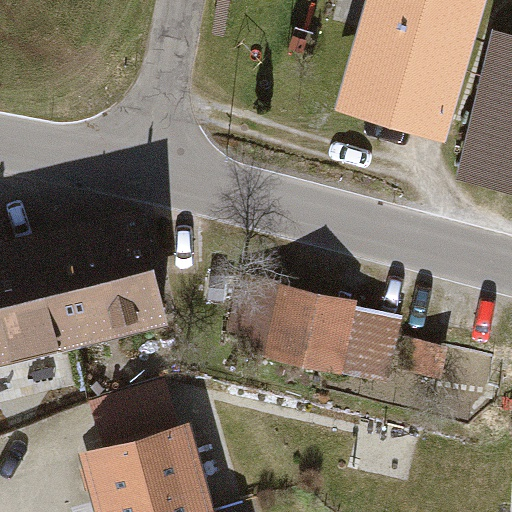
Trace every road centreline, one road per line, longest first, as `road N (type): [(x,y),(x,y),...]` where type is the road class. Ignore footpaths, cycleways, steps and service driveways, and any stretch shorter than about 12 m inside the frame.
road 1 (tertiary): [(511,266),(146,176)]
road 2 (unclassified): [(146,176),(178,0)]
road 3 (tertiary): [(146,176),(0,145)]
